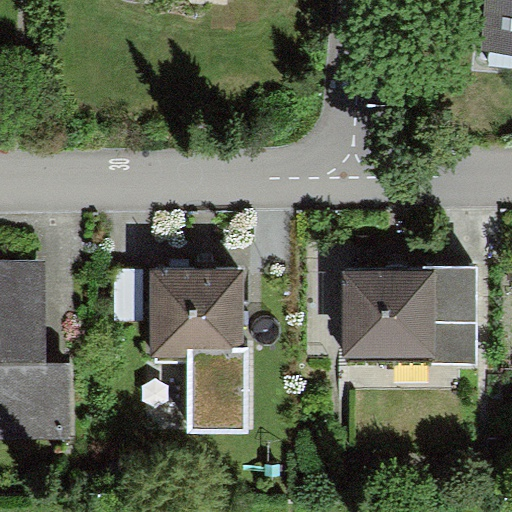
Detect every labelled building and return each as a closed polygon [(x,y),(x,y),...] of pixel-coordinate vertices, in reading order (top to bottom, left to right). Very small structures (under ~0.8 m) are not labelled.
[(511,0),(486,0),(484,51),(511,52),(511,0)] [(0,260),(0,434),(73,433),(72,360),(47,361),(45,260),(0,260)] [(345,273),(343,353),(433,353),(433,363),(479,362),(479,266),(428,266),(425,274),(345,273)] [(146,320),(145,267),(114,267),(114,320),(146,320)] [(153,270),(152,355),(188,355),(187,432),(250,433),(251,348),(244,348),(245,271),(153,270)]
